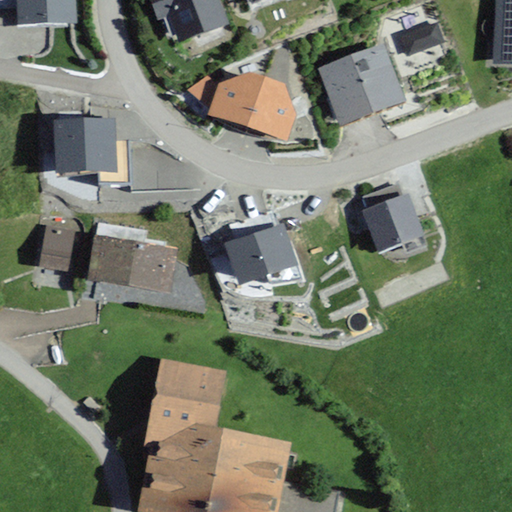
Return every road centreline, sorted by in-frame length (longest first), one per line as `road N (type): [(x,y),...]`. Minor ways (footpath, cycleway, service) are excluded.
road 1 (residential): [(511,112),(354,170),(275,179),(210,160),(153,119),(120,53),(108,0)]
road 2 (residential): [(120,511),(119,483),(85,420),(0,340)]
